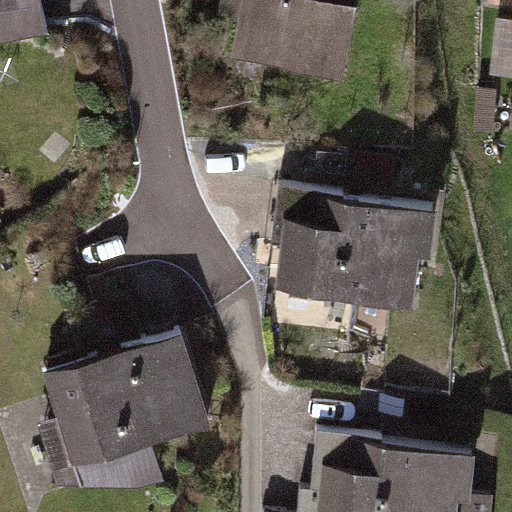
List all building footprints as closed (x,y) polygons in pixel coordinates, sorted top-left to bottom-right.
[(0,0),(0,30),(41,22),(36,0),(0,0)] [(337,66),(347,0),(216,0),(215,7),(234,10),(228,49),(337,66)] [(502,73),(511,73),(511,17),(503,17),(502,73)] [(431,201),(273,185),(267,235),(279,236),(274,282),(408,296),(413,245),(426,247),(431,201)] [(176,323),(38,364),(72,477),(148,478),(136,437),(204,417),(176,323)] [(467,444),(312,429),(303,511),(485,511),(487,493),(462,490),(467,444)]
